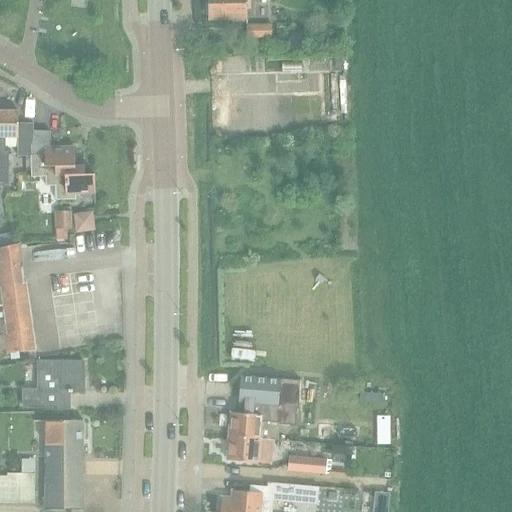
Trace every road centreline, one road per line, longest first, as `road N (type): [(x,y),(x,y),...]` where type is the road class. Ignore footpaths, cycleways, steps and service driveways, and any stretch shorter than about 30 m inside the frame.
road 1 (tertiary): [(161,511),(163,108)]
road 2 (residential): [(163,108),(100,108),(23,68)]
